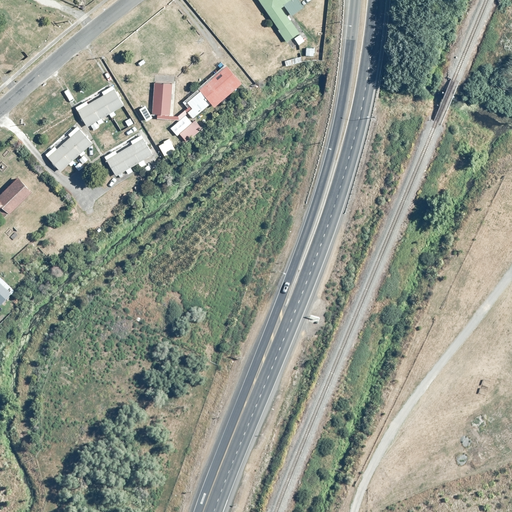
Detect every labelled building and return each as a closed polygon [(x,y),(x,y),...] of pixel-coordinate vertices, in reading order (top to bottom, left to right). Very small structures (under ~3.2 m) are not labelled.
[(255,0),(284,42),(300,32),(289,17),(303,8),(297,0),(255,0)] [(305,41),(300,35),(293,41),(299,47),(305,41)] [(300,56),(285,61),(287,67),(302,63),(300,56)] [(240,83),(224,66),(199,90),(200,91),(187,102),(191,108),(187,112),(188,113),(193,118),(210,103),(213,107),(240,83)] [(162,83),(153,82),(151,114),(169,115),(171,84),(167,83),(162,83)] [(124,107),(113,85),(100,92),(102,97),(88,103),(87,101),(75,107),(88,132),(95,129),(93,124),(95,123),(97,127),(104,123),(102,119),(108,116),(110,121),(117,117),(115,112),(124,107)] [(193,118),(188,113),(165,131),(177,147),(185,141),(186,142),(202,129),(193,118)] [(93,145),(77,125),(66,134),(69,139),(57,149),(54,146),(43,155),(57,172),(66,165),(70,170),(78,163),(74,159),(79,156),(81,159),(87,155),(84,152),(93,145)] [(153,157),(140,135),(129,142),(131,146),(117,154),(115,150),(102,157),(115,181),(122,177),(121,175),(124,173),(126,176),(133,172),(131,168),(137,165),(139,169),(146,165),(144,162),(153,157)] [(163,143),(158,145),(164,157),(176,151),(169,138),(163,141),(163,143)] [(32,192),(16,176),(0,192),(0,206),(9,215),(32,192)] [(15,291),(0,277),(0,307),(0,308),(15,291)]
